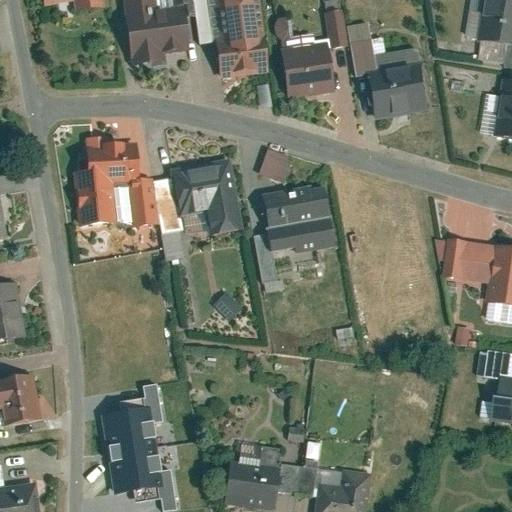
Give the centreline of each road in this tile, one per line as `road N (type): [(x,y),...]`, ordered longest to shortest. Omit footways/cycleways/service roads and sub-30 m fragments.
road 1 (residential): [(511,203),(153,108),(35,112)]
road 2 (residential): [(35,112),(73,381),(73,511)]
